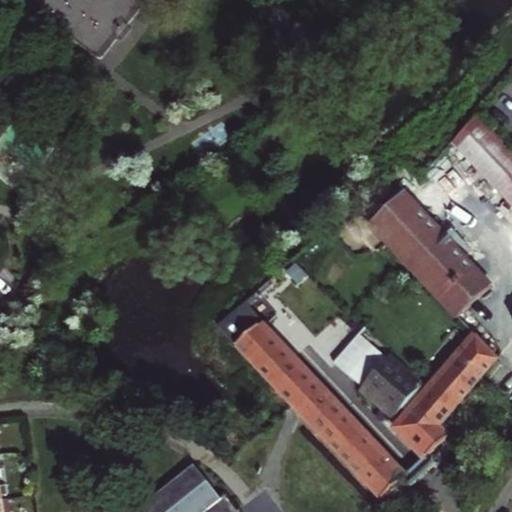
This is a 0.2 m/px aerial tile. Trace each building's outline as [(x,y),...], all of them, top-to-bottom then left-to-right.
[(511,154),(476,117),(451,145),(511,208),(511,154)] [(452,246),(439,233),(427,220),(401,194),(371,224),(421,276),(452,246)] [(452,246),(421,276),(462,317),(492,287),(452,246)] [(405,480),(257,328),(236,347),(384,501),(405,480)] [(440,430),(452,417),(471,395),(482,382),(498,362),(479,338),(399,429),(428,459),(449,439),(440,430)] [(373,343),(345,382),(395,418),(423,379),(373,343)] [(231,511),(222,501),(218,504),(192,471),(140,511),(231,511)]
